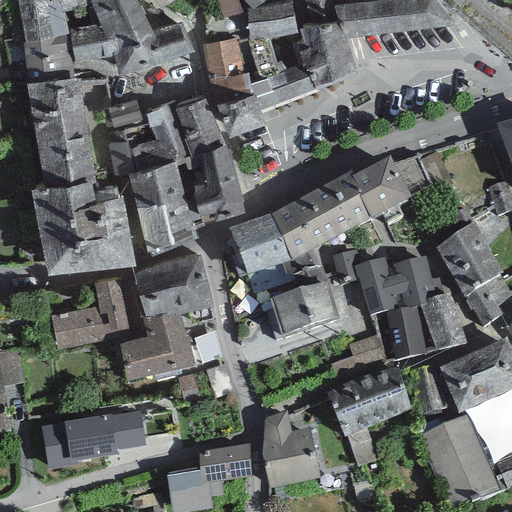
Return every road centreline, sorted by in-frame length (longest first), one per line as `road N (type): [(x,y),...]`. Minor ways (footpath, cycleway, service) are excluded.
road 1 (secondary): [(208,238),(385,154),(490,119)]
road 2 (residential): [(251,417),(502,328)]
road 3 (residential): [(0,506),(184,451),(253,439)]
road 4 (secondary): [(0,280),(116,274),(208,238)]
road 5 (residential): [(208,238),(251,417)]
